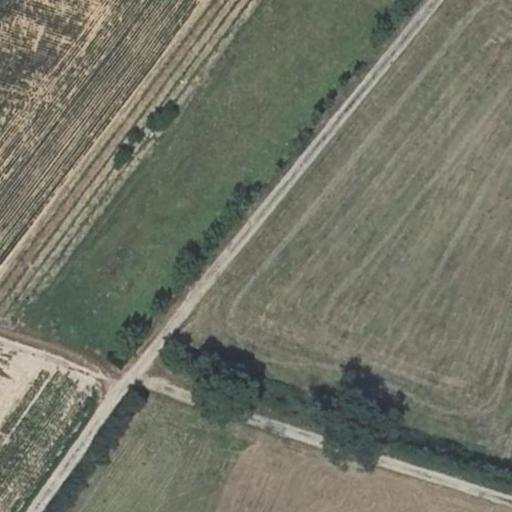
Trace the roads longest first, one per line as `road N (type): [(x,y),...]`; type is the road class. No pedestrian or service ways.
road 1 (track): [(433,0),(127,376)]
road 2 (track): [(511,499),(127,376)]
road 3 (track): [(127,376),(36,511)]
road 4 (track): [(0,335),(127,376)]
